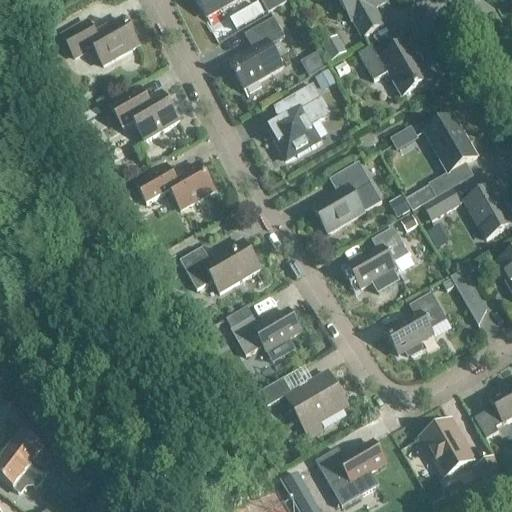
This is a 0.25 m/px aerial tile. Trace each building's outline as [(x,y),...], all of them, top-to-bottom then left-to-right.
[(194,0),(206,19),(239,0),(258,0),(268,16),(286,6),(282,0),(194,0)] [(371,13),(386,4),(383,0),(336,0),(351,25),(353,24),(362,41),(383,29),(377,18),(374,19),(371,13)] [(252,23),(264,17),(257,6),(246,12),(252,23)] [(138,49),(122,21),(94,37),(86,24),(61,38),(74,61),(84,56),(83,53),(91,48),(103,69),(138,49)] [(244,38),(252,52),(246,55),(246,54),(228,64),(236,77),(234,78),(248,101),(249,101),(244,93),(282,71),(270,49),(284,41),(273,21),(244,38)] [(346,55),(336,39),(321,47),(331,64),(346,55)] [(383,42),(358,57),(373,84),(387,76),(401,100),(431,83),(409,44),(391,54),(383,42)] [(345,65),(334,71),(339,80),(350,74),(345,65)] [(314,80),(323,94),(336,86),(327,72),(314,80)] [(277,126),(266,132),(284,163),(295,157),(297,160),(309,152),(308,150),(319,143),(311,130),(331,118),(321,102),(312,87),(281,105),(288,117),(276,124),(277,126)] [(178,127),(166,105),(161,108),(155,97),(145,103),(138,91),(109,108),(123,132),(133,126),(145,146),(178,127)] [(476,161),(452,119),(423,136),(447,178),(476,161)] [(89,134),(82,122),(67,130),(74,142),(89,134)] [(329,183),(336,196),(311,210),(327,237),(381,206),(358,166),(329,183)] [(165,168),(141,182),(132,187),(144,209),(169,195),(180,213),(213,194),(198,167),(173,181),(165,168)] [(511,227),(511,222),(492,189),(464,205),(486,243),(511,227)] [(435,201),(428,190),(406,203),(412,215),(435,201)] [(431,224),(459,208),(451,194),(423,210),(431,224)] [(401,200),(393,204),(401,218),(409,214),(401,200)] [(135,212),(121,220),(129,235),(144,227),(135,212)] [(400,226),(406,235),(417,229),(411,219),(400,226)] [(376,254),(347,271),(360,293),(395,273),(397,278),(413,268),(407,258),(408,258),(392,231),(371,244),(376,254)] [(259,274),(242,244),(208,263),(201,251),(179,264),(196,294),(212,285),(219,297),(259,274)] [(511,308),(511,256),(496,266),(511,294),(511,307),(509,310),(510,310),(511,308)] [(471,269),(460,275),(450,281),(464,305),(478,329),(486,314),(468,283),(473,273),(471,269)] [(171,284),(165,273),(156,278),(162,289),(171,284)] [(456,294),(449,281),(441,286),(448,299),(456,294)] [(420,346),(432,338),(429,333),(446,324),(430,297),(409,310),(414,320),(385,336),(398,358),(403,355),(406,360),(411,362),(421,355),(423,351),(420,346)] [(262,350),(265,355),(272,367),(295,354),(288,342),(300,336),(287,314),(258,330),(252,320),(230,333),(245,360),(262,350)] [(346,408),(327,375),(291,396),(283,382),(255,398),(263,412),(285,400),(308,441),(322,432),(317,424),(346,408)] [(235,388),(224,395),(230,406),(242,399),(235,388)] [(511,388),(488,403),(493,411),(473,422),(486,443),(498,435),(495,431),(502,427),(511,421),(511,388)] [(472,464),(450,425),(421,441),(422,444),(421,447),(424,452),(427,453),(443,481),(472,464)] [(22,437),(7,457),(43,484),(49,476),(44,472),(53,460),(22,437)] [(330,492),(342,511),(374,493),(365,478),(385,467),(372,445),(343,462),(337,452),(315,465),(330,492)] [(43,484),(7,457),(0,465),(0,482),(21,499),(26,492),(34,490),(36,492),(43,484)] [(54,470),(80,497),(83,494),(84,496),(86,497),(88,497),(95,490),(92,486),(93,485),(67,457),(54,470)] [(505,485),(492,462),(477,471),(490,494),(505,485)] [(307,499),(295,477),(284,483),(296,505),(307,499)] [(112,511),(114,511),(104,498),(87,511),(112,511)] [(450,511),(445,502),(433,509),(434,511),(450,511)]
